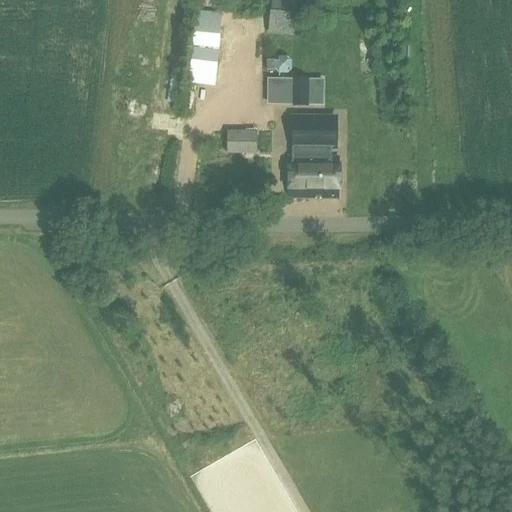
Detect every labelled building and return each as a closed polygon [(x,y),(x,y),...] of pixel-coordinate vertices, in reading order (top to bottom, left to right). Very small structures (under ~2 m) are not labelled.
[(274,32),(293,34),(294,18),(274,15),(274,32)] [(265,60),(265,70),(273,69),(278,73),(287,73),(292,69),(291,60),(286,56),(277,56),(273,60),(265,60)] [(306,101),(306,82),(283,80),(283,101),(306,101)] [(314,132),(335,132),(335,115),(314,114),(314,132)] [(236,149),(249,158),(256,148),(244,139),(236,149)] [(338,197),(338,157),(288,157),(288,197),(338,197)]
